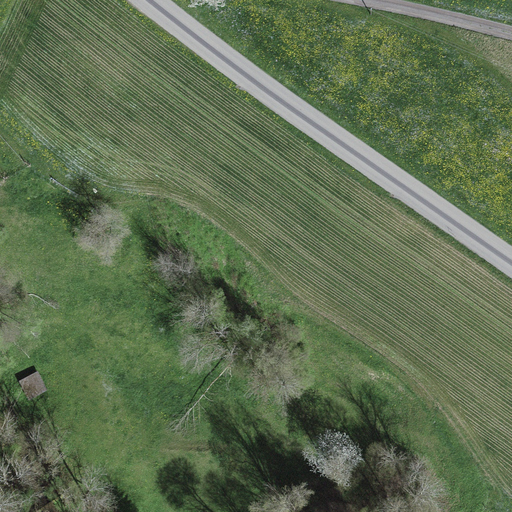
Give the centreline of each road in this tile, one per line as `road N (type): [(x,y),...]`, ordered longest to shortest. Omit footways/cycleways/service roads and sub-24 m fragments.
road 1 (unclassified): [(146,0),(511,265)]
road 2 (track): [(511,34),(341,0)]
